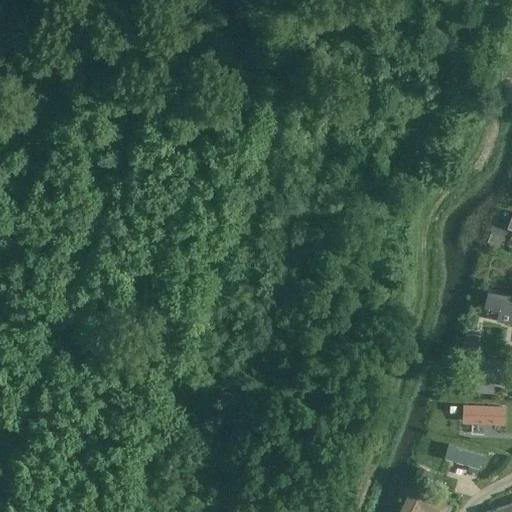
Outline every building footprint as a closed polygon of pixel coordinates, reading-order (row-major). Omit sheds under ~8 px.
[(511,258),(498,253),(491,269),(511,276),(511,258)] [(511,294),(488,289),(485,305),(499,308),(511,310),(508,323),(511,323),(511,294)] [(465,334),(463,346),(475,348),(477,336),(465,334)] [(466,355),(463,389),(480,391),(480,373),(504,375),(506,359),(466,355)] [(447,382),(446,392),(456,392),(456,382),(447,382)] [(511,428),(474,417),(470,434),(511,445),(511,428)] [(420,466),(417,475),(425,479),(429,471),(420,466)] [(414,485),(400,511),(419,511),(423,506),(434,511),(445,511),(450,503),(414,485)] [(511,511),(511,498),(482,505),(483,511),(511,511)]
